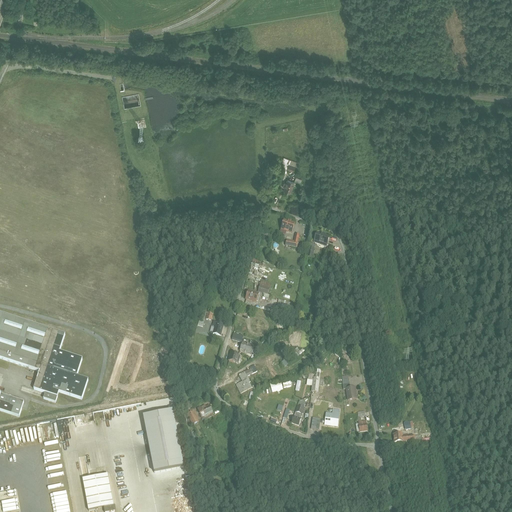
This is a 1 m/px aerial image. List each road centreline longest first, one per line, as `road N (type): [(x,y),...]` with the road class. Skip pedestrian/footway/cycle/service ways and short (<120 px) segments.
road 1 (residential): [(264,209),(218,395),(251,417),(329,443),(378,442)]
road 2 (residential): [(378,442),(343,238),(264,209)]
